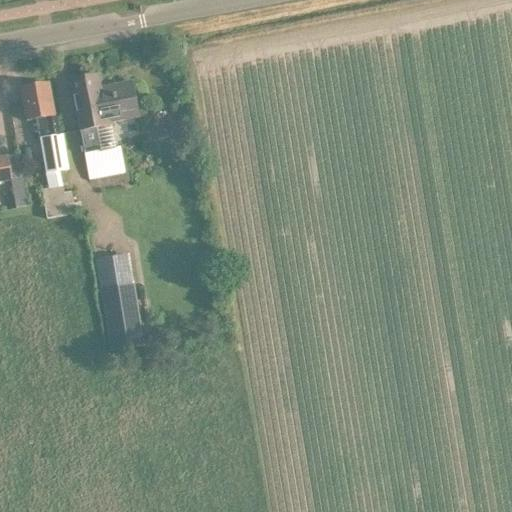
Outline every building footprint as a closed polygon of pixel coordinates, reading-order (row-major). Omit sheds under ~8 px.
[(81,76),(67,78),(77,130),(76,130),(82,152),(96,149),(91,124),(106,121),(109,121),(135,116),(132,98),(128,80),(97,86),(94,73),(81,76)] [(24,119),(32,118),(36,138),(37,149),(44,172),(66,168),(60,133),(56,134),(52,114),(44,82),(19,86),(24,119)] [(122,171),(117,146),(82,152),(86,178),(122,171)] [(0,180),(9,179),(4,154),(0,154),(0,180)] [(9,179),(13,205),(24,203),(20,177),(9,179)] [(61,191),(59,184),(38,188),(41,203),(44,217),(65,213),(63,204),(70,202),(68,190),(61,191)] [(130,282),(96,288),(96,292),(106,350),(140,345),(130,282)]
